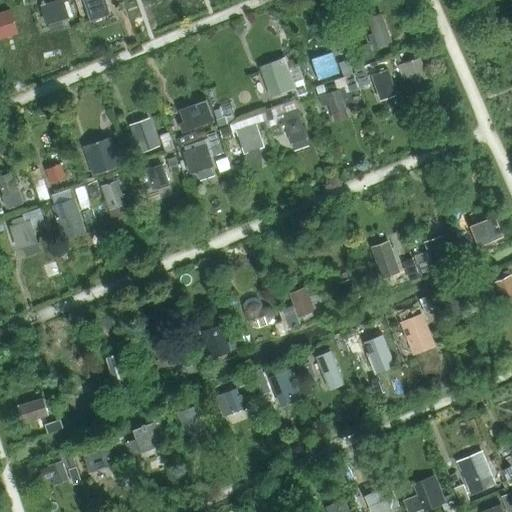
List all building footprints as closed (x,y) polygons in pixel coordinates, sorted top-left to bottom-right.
[(67,0),(56,0),(40,4),(46,24),(72,16),(67,0)] [(104,0),(83,0),(87,11),(107,5),(104,0)] [(10,10),(0,13),(0,37),(17,33),(10,10)] [(381,13),(367,18),(372,34),(368,35),(373,48),(391,42),(381,13)] [(372,57),(369,48),(357,52),(360,61),(372,57)] [(428,48),(421,50),(424,59),(431,56),(428,48)] [(342,75),(352,71),(345,52),(341,54),(344,61),(338,63),(342,75)] [(332,53),(312,59),(319,79),(338,73),(332,53)] [(420,58),(399,66),(403,79),(409,77),(411,84),(412,83),(427,78),(420,58)] [(363,66),(353,69),(359,87),(369,84),(363,66)] [(288,69),(264,79),(270,97),(295,87),(288,69)] [(387,70),(371,75),(380,100),(396,95),(387,70)] [(323,85),(315,87),(321,106),(328,104),(331,113),(346,109),(343,100),(348,98),(346,92),(358,89),(353,74),(333,80),(335,84),(324,88),(323,85)] [(303,80),(295,82),(297,88),(300,95),(308,92),(303,80)] [(184,122),(179,124),(182,132),(213,121),(210,110),(197,114),(194,105),(180,110),(184,122)] [(297,110),(277,117),(280,126),(285,125),(291,143),(307,138),(297,110)] [(227,123),(225,117),(216,120),(219,126),(227,123)] [(149,119),(130,126),(139,152),(158,145),(149,119)] [(256,124),(236,131),(244,153),(264,146),(256,124)] [(233,138),(229,126),(220,129),(223,141),(233,138)] [(168,133),(160,136),(165,151),(173,149),(168,133)] [(197,138),(195,133),(177,139),(179,144),(197,138)] [(216,133),(208,135),(214,155),(222,152),(216,133)] [(94,154),(87,157),(93,175),(121,165),(114,147),(108,150),(104,141),(90,145),(94,154)] [(206,145),(183,152),(190,174),(213,166),(206,145)] [(179,170),(175,158),(167,160),(171,173),(179,170)] [(60,164),(46,170),(51,182),(65,177),(60,164)] [(161,165),(147,169),(147,170),(154,189),(168,184),(161,165)] [(11,172),(0,175),(0,186),(7,208),(21,203),(11,172)] [(41,176),(33,179),(41,201),(49,198),(41,176)] [(116,180),(101,186),(109,210),(125,204),(116,180)] [(88,199),(84,187),(75,189),(79,202),(88,199)] [(74,198),(52,205),(58,227),(81,219),(74,198)] [(39,208),(22,214),(23,217),(25,222),(30,220),(33,229),(45,225),(39,208)] [(13,225),(10,227),(17,250),(37,243),(33,229),(30,220),(25,222),(23,217),(12,221),(13,225)] [(495,217),(472,226),(479,244),(502,236),(495,217)] [(443,237),(425,244),(434,270),(452,264),(443,237)] [(382,243),(371,247),(381,278),(399,272),(391,247),(385,249),(382,243)] [(417,263),(421,274),(430,270),(426,260),(417,263)] [(507,271),(493,277),(496,282),(494,282),(503,304),(511,299),(511,277),(511,275),(509,276),(507,271)] [(359,296),(353,278),(338,284),(345,301),(359,296)] [(483,285),(487,294),(492,292),(489,282),(483,285)] [(294,306),(282,310),(289,328),(301,324),(298,316),(314,310),(306,288),(291,293),(290,294),(294,306)] [(428,296),(419,300),(425,315),(434,311),(428,296)] [(460,296),(444,303),(444,304),(448,313),(455,311),(457,317),(468,313),(460,296)] [(244,309),(243,313),(247,323),(248,325),(251,327),(253,328),(256,328),(260,328),(268,325),(271,323),(273,319),(274,317),(274,313),(272,310),(271,308),(269,307),(266,306),(264,306),(259,303),(256,301),(253,301),(249,302),(247,303),(245,306),(244,309)] [(422,314),(400,322),(408,344),(430,336),(422,314)] [(275,324),(278,334),(285,332),(281,322),(275,324)] [(221,325),(202,331),(212,357),(238,348),(235,340),(227,343),(221,325)] [(384,355),(374,330),(359,336),(369,360),(384,355)] [(350,331),(341,334),(343,340),(352,336),(350,331)] [(172,342),(152,348),(158,367),(178,361),(172,342)] [(330,351),(316,357),(323,376),(338,370),(330,351)] [(120,354),(104,358),(111,386),(128,381),(120,354)] [(314,375),(309,363),(300,366),(304,378),(314,375)] [(253,373),(259,390),(268,386),(261,369),(253,373)] [(296,396),(287,370),(271,376),(280,401),(296,396)] [(253,382),(250,374),(236,379),(239,387),(253,382)] [(236,388),(215,396),(223,416),(244,409),(236,388)] [(42,399),(18,406),(23,423),(47,415),(42,399)] [(178,412),(177,412),(185,435),(205,428),(197,406),(178,412)] [(60,420),(45,425),(47,433),(62,429),(60,420)] [(136,439),(124,444),(128,456),(161,444),(154,423),(133,431),(136,439)] [(106,431),(111,444),(120,441),(115,427),(106,431)] [(106,445),(84,453),(91,471),(112,463),(106,445)] [(70,450),(61,454),(66,468),(75,465),(70,450)] [(482,451),(457,461),(471,494),(496,484),(482,451)] [(49,467),(41,470),(44,479),(51,477),(54,484),(67,480),(61,461),(48,465),(49,467)] [(511,482),(511,471),(510,466),(502,470),(508,484),(511,482)] [(436,479),(415,487),(424,511),(445,502),(436,479)] [(511,511),(511,499),(510,493),(501,497),(507,511),(511,511)] [(454,494),(446,497),(447,502),(450,509),(458,505),(454,494)] [(350,511),(345,498),(331,503),(334,511),(350,511)] [(400,511),(396,500),(373,510),(374,511),(400,511)]
